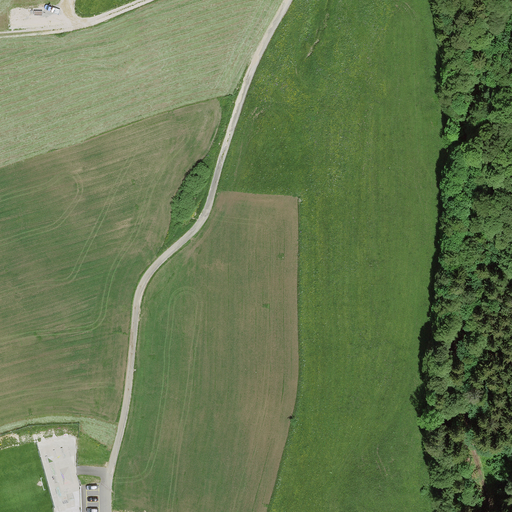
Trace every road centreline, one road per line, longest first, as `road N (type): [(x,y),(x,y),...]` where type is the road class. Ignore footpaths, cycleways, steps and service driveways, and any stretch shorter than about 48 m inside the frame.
road 1 (track): [(107,483),(141,288),(203,217),(247,80),(288,0)]
road 2 (track): [(147,0),(83,24),(0,35)]
